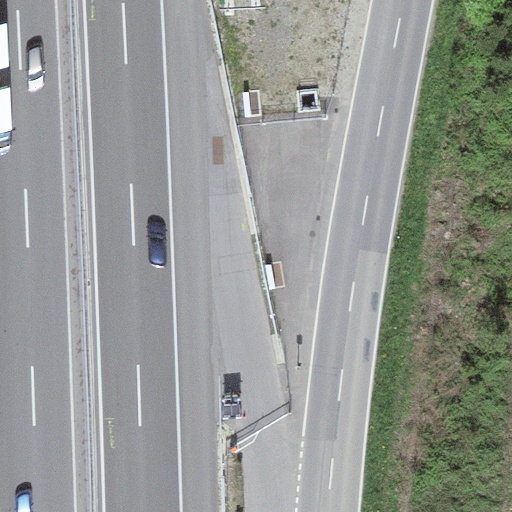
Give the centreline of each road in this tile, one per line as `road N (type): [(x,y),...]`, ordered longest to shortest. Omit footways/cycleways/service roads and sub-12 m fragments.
road 1 (secondary): [(328,511),(351,295),(403,0)]
road 2 (motorway): [(142,511),(122,0)]
road 3 (motorway): [(16,0),(36,511)]
